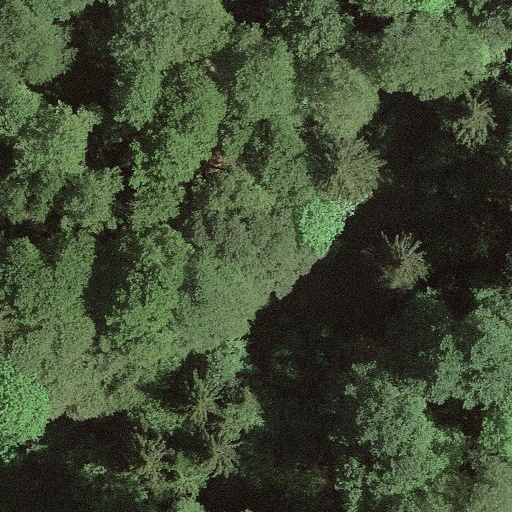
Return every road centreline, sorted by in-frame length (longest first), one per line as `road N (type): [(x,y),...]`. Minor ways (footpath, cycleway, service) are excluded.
road 1 (track): [(482,0),(334,256),(0,472)]
road 2 (track): [(336,511),(345,388),(334,256)]
